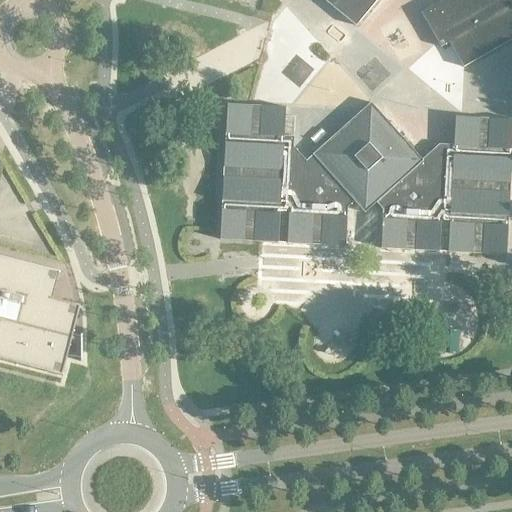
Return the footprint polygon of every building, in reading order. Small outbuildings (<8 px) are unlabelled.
[(324,0),(355,26),(376,0),(324,0)] [(511,0),(442,0),(421,13),(438,42),(441,47),(449,42),(463,67),(511,39),(511,0)] [(370,103),(312,155),(354,202),(364,213),(376,203),(423,161),(401,137),(370,103)] [(219,240),(258,242),(345,247),(347,208),(354,202),(312,155),(305,161),(293,147),(293,137),(284,136),(285,108),(227,104),(219,240)] [(511,143),(511,119),(455,117),(453,146),(440,145),(423,161),(376,203),(382,210),(380,249),(448,252),(506,255),(511,143)] [(0,360),(62,377),(66,359),(67,358),(80,359),(80,338),(72,336),(73,334),(80,307),(51,299),(58,274),(59,274),(59,273),(0,257),(0,360)] [(443,315),(432,314),(431,337),(442,337),(443,315)] [(462,316),(451,315),(450,337),(461,338),(462,316)]
